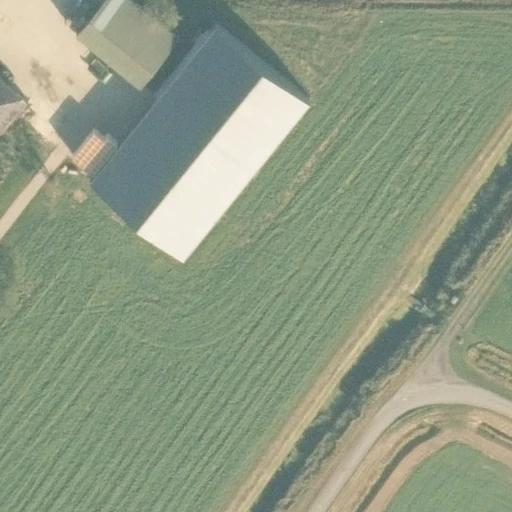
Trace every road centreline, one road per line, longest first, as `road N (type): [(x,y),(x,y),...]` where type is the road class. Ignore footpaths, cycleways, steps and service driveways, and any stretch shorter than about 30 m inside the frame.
road 1 (unclassified): [(511,409),(451,393),(402,403),(315,511)]
road 2 (unknown): [(0,44),(66,105),(66,133),(0,232)]
